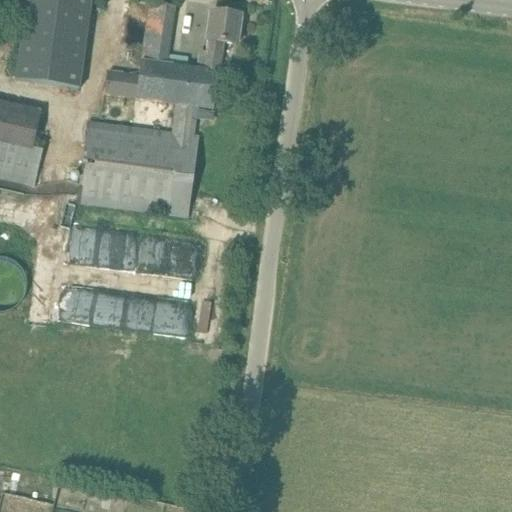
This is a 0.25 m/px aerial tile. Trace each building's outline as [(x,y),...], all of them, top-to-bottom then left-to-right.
[(79,90),(91,0),(26,0),(15,81),(79,90)] [(171,132),(86,122),(76,205),(187,219),(198,138),(194,137),(198,109),(213,111),(222,44),(236,46),(240,16),(211,13),(207,42),(209,42),(207,53),(201,52),(199,70),(166,66),(175,8),(152,5),(144,61),(142,61),(140,76),(108,71),(105,94),(174,107),(171,132)] [(33,148),(41,111),(0,101),(0,180),(35,188),(43,151),(33,148)] [(25,295),(26,285),(25,276),(20,268),(13,262),(4,258),(0,258),(0,312),(4,312),(13,309),(20,303),(25,295)] [(68,323),(188,335),(191,302),(151,298),(152,284),(120,281),(119,292),(72,287),(68,323)]
